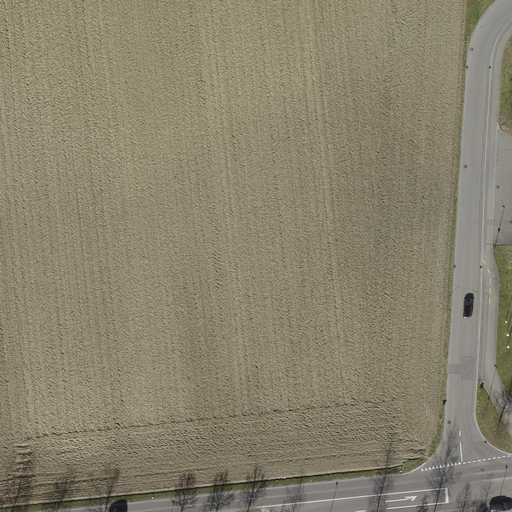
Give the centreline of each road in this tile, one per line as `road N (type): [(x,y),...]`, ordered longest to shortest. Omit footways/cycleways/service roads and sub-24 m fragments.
road 1 (residential): [(464,492),(474,151)]
road 2 (secondary): [(293,511),(464,492)]
road 3 (residential): [(511,5),(479,52),(474,151)]
road 4 (secondary): [(291,511),(262,500),(139,511)]
